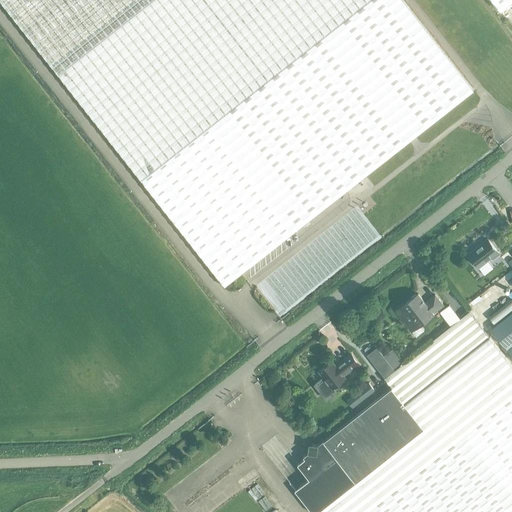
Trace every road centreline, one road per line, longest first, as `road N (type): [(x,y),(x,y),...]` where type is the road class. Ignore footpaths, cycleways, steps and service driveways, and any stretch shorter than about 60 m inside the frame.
road 1 (unclassified): [(210,398),(511,159)]
road 2 (unknown): [(0,14),(232,303)]
road 3 (unknown): [(239,376),(257,403),(256,426),(177,493),(187,508),(205,504),(260,459)]
road 4 (unknown): [(232,303),(365,194)]
road 5 (unclassified): [(302,511),(210,398)]
road 6 (unclassified): [(0,464),(130,459)]
